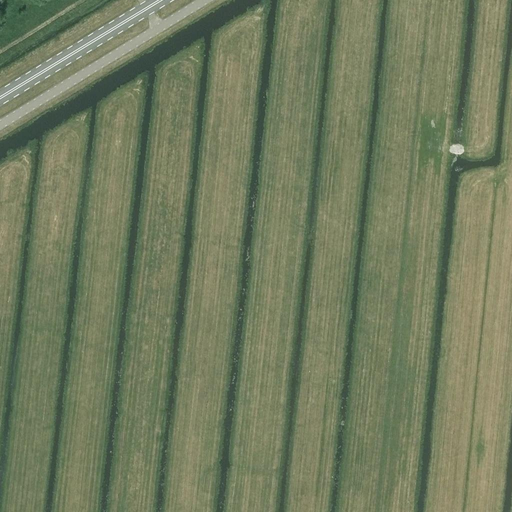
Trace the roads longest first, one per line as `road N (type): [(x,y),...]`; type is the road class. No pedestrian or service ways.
road 1 (unclassified): [(0,123),(199,0)]
road 2 (primary): [(0,97),(160,0)]
